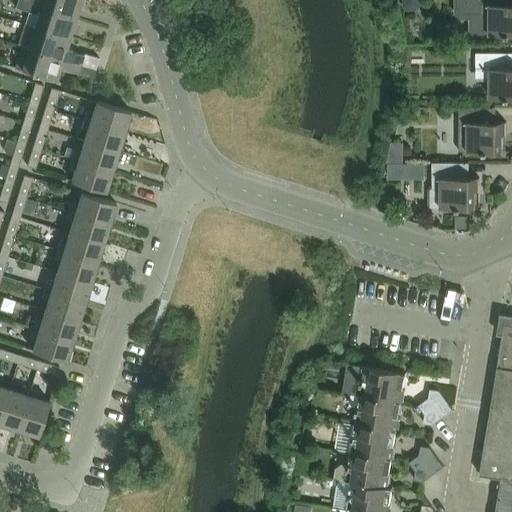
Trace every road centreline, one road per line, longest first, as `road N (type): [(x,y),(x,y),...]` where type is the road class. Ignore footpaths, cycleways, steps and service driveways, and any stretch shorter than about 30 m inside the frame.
road 1 (residential): [(0,472),(47,486),(70,475),(119,321),(151,286),(173,215),(203,168)]
road 2 (residential): [(480,254),(433,252),(224,183),(203,168)]
road 3 (residential): [(203,168),(190,151),(153,22),(138,0)]
road 4 (residential): [(461,511),(454,499),(480,333)]
